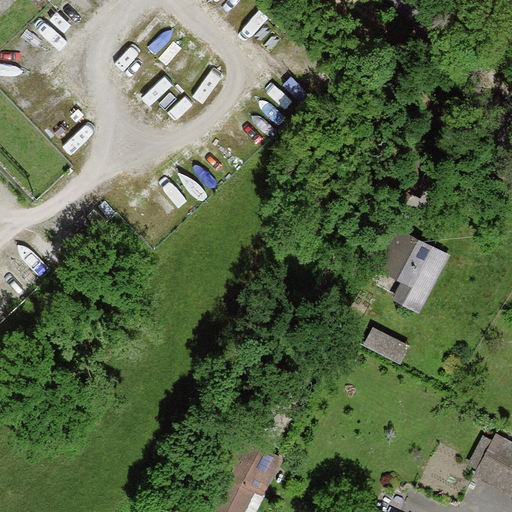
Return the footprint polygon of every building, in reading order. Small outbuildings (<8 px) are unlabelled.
[(410,144),(393,178),(417,190),(425,176),(437,182),(447,163),(410,144)] [(393,223),(384,218),(363,255),(404,277),(395,294),(419,308),(449,254),(393,223)] [(511,350),(500,370),(511,376),(511,350)] [(511,442),(498,435),(495,441),(486,436),(472,463),(480,467),(476,474),(511,492),(511,442)] [(281,455),(248,439),(211,511),(241,511),(254,486),(263,491),(277,464),(281,455)]
